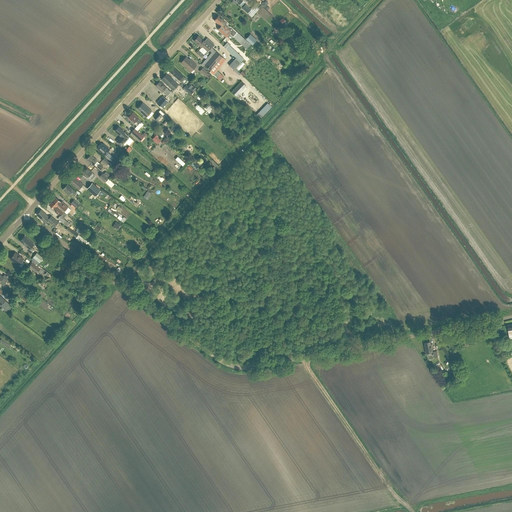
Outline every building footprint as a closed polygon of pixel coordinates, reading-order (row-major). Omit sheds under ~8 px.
[(247,12),(247,13),(252,17),(259,8),(254,4),(251,9),(246,4),(242,8),(247,12)] [(230,27),(226,23),(227,23),(225,22),(225,21),(219,15),(214,20),(218,24),(220,26),(220,25),(221,26),(218,29),(226,37),(230,32),(227,30),(230,27)] [(204,41),(198,36),(197,37),(195,39),(195,40),(194,41),(201,47),(202,46),(207,51),(211,47),(211,48),(214,45),(207,38),(204,41)] [(213,75),(226,60),(222,57),(216,52),(205,65),(211,70),(210,72),(213,75)] [(190,61),(186,57),(181,63),(186,67),(185,68),(190,72),(197,65),(191,60),(190,61)] [(241,62),(235,57),(232,61),(237,66),(241,62)] [(173,67),(169,71),(181,81),(185,77),(173,67)] [(178,84),(166,74),(161,79),(167,85),(173,90),(178,84)] [(162,84),(159,82),(156,85),(160,89),(162,92),(163,92),(167,96),(171,92),(166,88),(162,84)] [(191,94),(193,91),(186,85),(183,88),(191,94)] [(162,108),(169,101),(163,96),(157,103),(162,108)] [(146,117),(152,111),(143,103),(137,109),(146,117)] [(199,105),(196,108),(199,111),(199,112),(201,114),(204,110),(199,105)] [(158,121),(163,115),(158,111),(153,117),(158,121)] [(139,118),(133,112),(128,117),(134,123),(137,126),(138,124),(140,123),(141,123),(142,122),(138,119),(139,118)] [(174,132),(178,128),(174,124),(170,129),(174,132)] [(125,132),(122,130),(119,127),(115,131),(121,136),(116,141),(121,146),(130,137),(125,132)] [(140,140),(144,136),(135,128),(131,132),(140,140)] [(158,144),(161,140),(156,135),(152,139),(158,144)] [(102,144),(101,143),(98,147),(99,148),(98,149),(110,160),(113,157),(107,152),(110,149),(103,143),(102,144)] [(103,166),(99,163),(100,163),(97,161),(97,160),(91,155),(87,159),(94,165),(94,164),(97,166),(100,170),(103,166)] [(178,156),(175,159),(183,166),(185,163),(178,156)] [(85,168),(81,165),(78,170),(83,175),(87,179),(90,175),(89,175),(92,172),(86,167),(85,168)] [(105,182),(108,178),(103,173),(100,177),(105,182)] [(79,189),(84,184),(73,175),(69,181),(76,188),(77,187),(79,189)] [(87,189),(93,194),(98,188),(92,183),(87,189)] [(74,196),(77,193),(74,190),(68,184),(63,190),(69,195),(71,193),(74,196)] [(52,201),(58,206),(64,211),(68,207),(62,202),(61,202),(55,197),(52,201)] [(76,208),(80,204),(74,199),(71,203),(76,208)] [(63,212),(58,207),(58,206),(52,201),(49,204),(55,210),(54,210),(60,216),(63,212)] [(47,220),(54,226),(58,222),(51,216),(50,217),(41,210),(36,215),(45,223),(47,220)] [(66,229),(76,237),(82,242),(84,240),(78,235),(68,226),(66,229)] [(27,239),(24,236),(20,241),(32,252),(34,249),(31,247),(34,244),(27,238),(27,239)] [(19,265),(23,259),(15,252),(10,259),(19,265)] [(39,262),(43,258),(37,253),(32,259),(35,262),(36,260),(39,262)] [(38,272),(41,268),(32,262),(29,266),(38,272)] [(4,284),(6,283),(5,282),(9,278),(5,274),(3,276),(0,274),(0,282),(3,284),(4,284)] [(2,337),(0,340),(0,342),(8,348),(11,344),(2,337)] [(430,344),(430,342),(424,343),(426,353),(432,352),(431,350),(433,350),(432,344),(430,344)]
